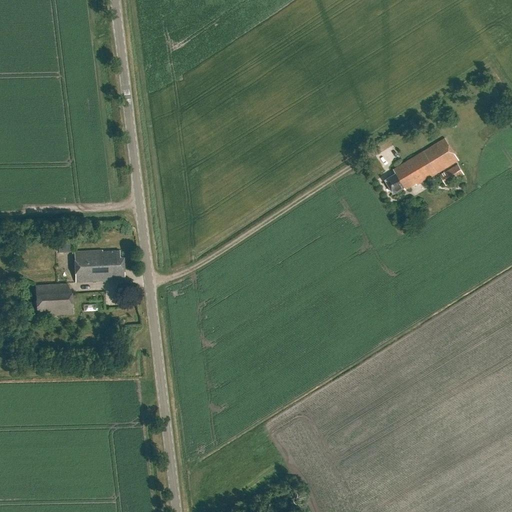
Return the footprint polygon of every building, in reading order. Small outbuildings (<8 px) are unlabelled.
[(386,181),(393,192),(394,194),(404,188),(406,190),(416,184),(417,185),(424,181),(424,182),(459,161),(445,139),(393,170),(396,174),(386,181)] [(446,186),(464,175),(458,165),(440,176),(446,186)] [(69,250),(69,242),(58,241),(58,250),(69,250)] [(74,252),(76,283),(124,280),(125,280),(123,258),(120,258),(120,251),(102,252),(102,251),(74,252)] [(37,316),(73,314),(72,294),(67,284),(66,284),(35,286),(37,316)]
